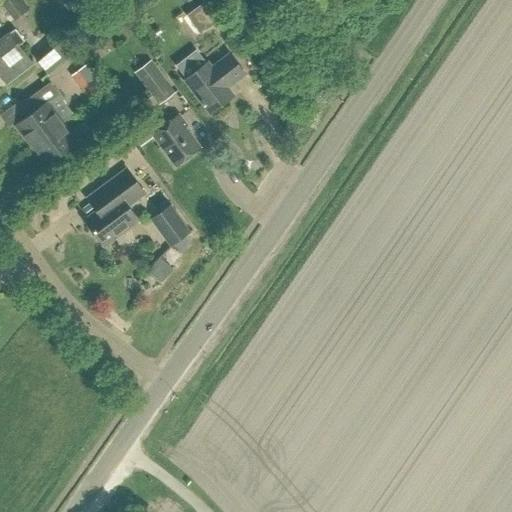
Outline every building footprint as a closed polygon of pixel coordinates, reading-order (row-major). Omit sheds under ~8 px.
[(20,0),(8,0),(3,4),(15,20),(28,10),(20,0)] [(197,39),(219,23),(204,3),(182,19),(197,39)] [(0,39),(0,74),(8,85),(34,64),(19,46),(25,42),(15,29),(9,34),(8,33),(0,39)] [(49,75),(79,50),(67,35),(37,59),(49,75)] [(244,71),(228,51),(210,65),(206,60),(183,78),(208,111),(232,93),(226,85),(244,71)] [(160,105),(177,92),(152,60),(135,73),(160,105)] [(73,75),(91,98),(107,86),(89,62),(73,75)] [(72,112),(49,81),(21,103),(29,114),(15,125),(30,145),(62,120),(72,112)] [(174,164),(199,145),(184,125),(185,123),(177,113),(150,133),(153,137),(174,164)] [(62,120),(30,145),(44,165),(67,148),(75,159),(97,142),(82,122),(70,131),(62,120)] [(129,131),(140,146),(153,137),(150,133),(142,122),(129,131)] [(96,208),(88,213),(83,218),(102,245),(137,219),(126,205),(143,192),(125,168),(95,190),(96,192),(89,198),(96,208)] [(171,248),(192,233),(173,205),(151,220),(171,248)] [(173,271),(160,258),(147,271),(160,284),(173,271)]
